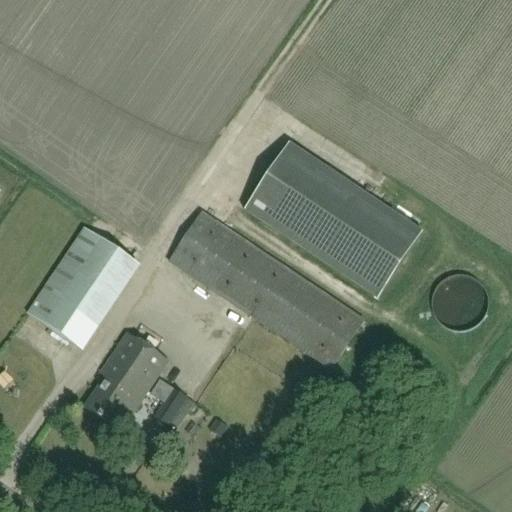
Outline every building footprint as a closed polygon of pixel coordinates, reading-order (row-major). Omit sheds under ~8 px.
[(289,146),(244,213),(378,302),(423,235),(289,146)] [(202,216),(169,265),(331,372),(364,323),(202,216)] [(69,220),(12,305),(73,346),(130,261),(69,220)] [(134,415),(168,363),(127,335),(101,374),(100,374),(100,375),(106,379),(85,410),(115,430),(128,411),(134,415)] [(170,427),(187,401),(173,392),(156,418),(170,427)]
